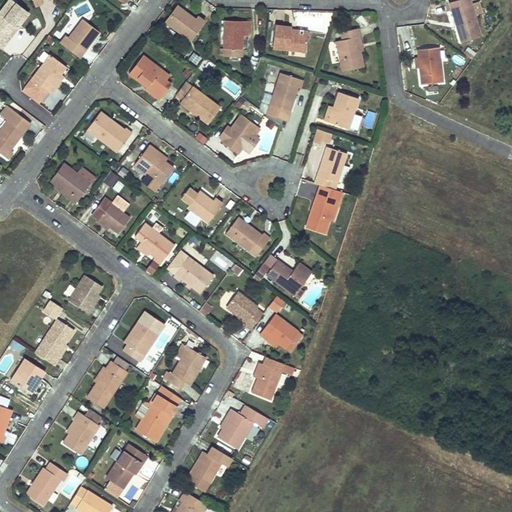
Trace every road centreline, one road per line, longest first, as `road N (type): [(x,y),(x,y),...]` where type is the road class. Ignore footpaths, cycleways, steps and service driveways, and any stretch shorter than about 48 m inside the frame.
road 1 (residential): [(133,275),(0,478)]
road 2 (residential): [(387,9),(394,90),(409,107),(511,153)]
road 3 (residential): [(141,511),(232,358),(228,342)]
road 4 (residential): [(94,75),(248,185)]
road 5 (track): [(362,220),(311,381)]
road 6 (residential): [(13,186),(133,275)]
